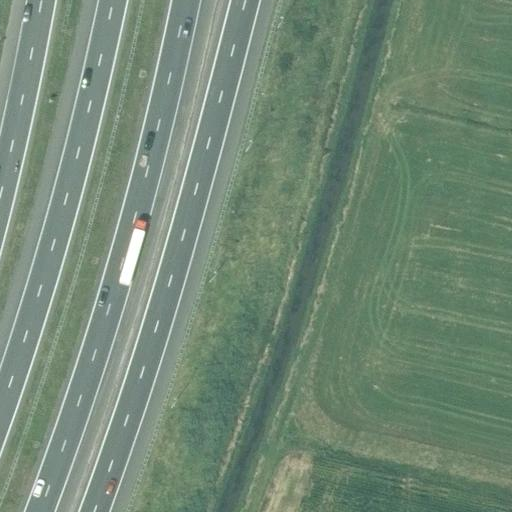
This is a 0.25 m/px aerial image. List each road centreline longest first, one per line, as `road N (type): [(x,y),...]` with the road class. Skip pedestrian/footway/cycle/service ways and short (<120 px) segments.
road 1 (motorway): [(94,511),(149,351),(243,0)]
road 2 (motorway): [(40,511),(144,184),(186,0)]
road 3 (motorway): [(114,0),(74,174),(0,416)]
road 4 (motorway): [(36,0),(0,177)]
